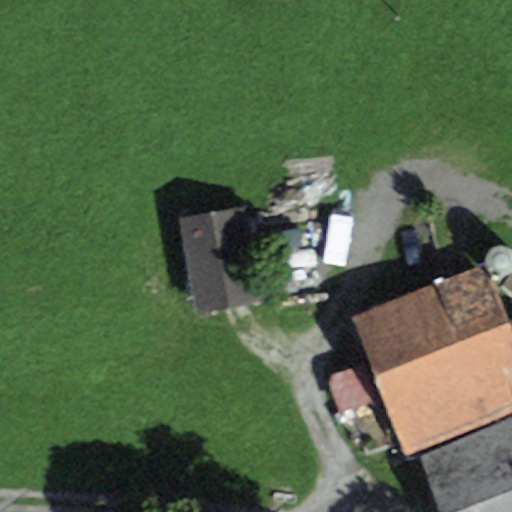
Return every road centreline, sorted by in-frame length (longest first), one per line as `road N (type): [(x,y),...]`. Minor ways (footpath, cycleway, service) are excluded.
road 1 (track): [(168,511),(0,501)]
road 2 (track): [(300,386),(339,464),(339,487),(325,511)]
